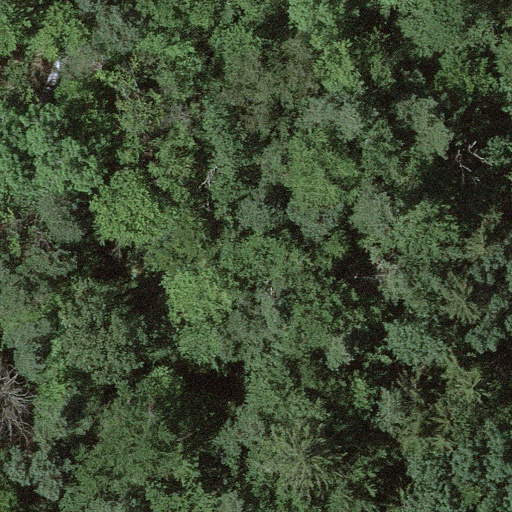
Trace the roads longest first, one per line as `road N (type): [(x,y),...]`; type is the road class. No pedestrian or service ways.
road 1 (track): [(9,94),(10,369),(51,511)]
road 2 (track): [(0,110),(66,0)]
